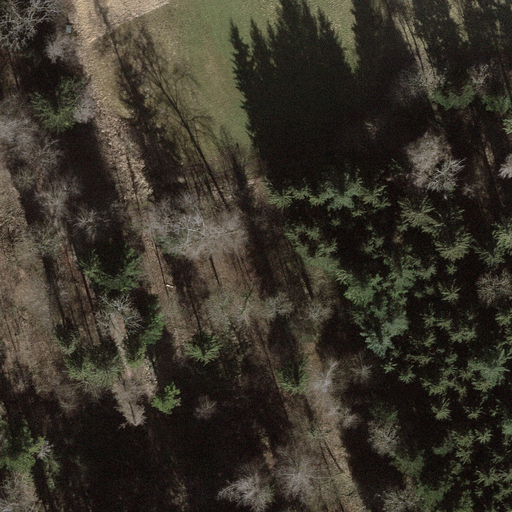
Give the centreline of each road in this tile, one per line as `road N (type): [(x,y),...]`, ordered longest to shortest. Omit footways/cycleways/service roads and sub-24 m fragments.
road 1 (track): [(66,226),(327,144),(376,98),(390,0)]
road 2 (track): [(0,159),(26,171),(76,240),(170,511)]
